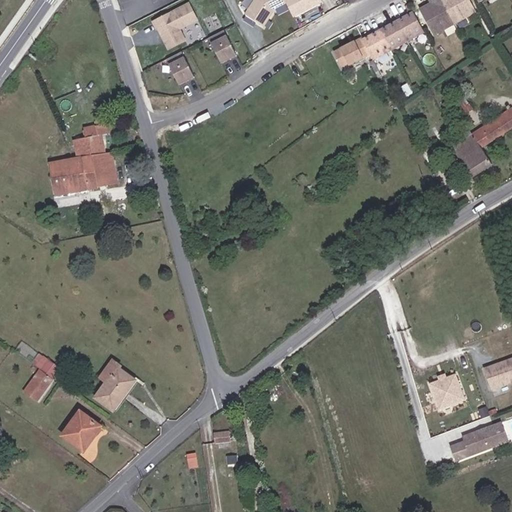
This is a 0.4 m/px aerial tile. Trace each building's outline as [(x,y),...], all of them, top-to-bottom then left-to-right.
[(271,18),(271,16),(274,11),(287,4),(285,0),(256,0),(247,16),(265,28),(271,18)] [(477,11),(471,0),(434,0),(435,1),(422,9),(436,35),(477,11)] [(198,22),(190,6),(154,24),(158,32),(162,30),(165,36),(163,40),(169,52),(186,43),(180,31),(198,22)] [(398,36),(403,44),(426,31),(415,12),(363,39),(371,53),(398,36)] [(225,32),(210,40),(223,65),(238,57),(225,32)] [(371,53),(374,59),(403,44),(398,36),(371,53)] [(354,39),(333,51),(341,66),(348,63),(349,66),(364,59),(354,39)] [(183,54),(167,62),(180,87),(196,79),(183,54)] [(459,98),(457,95),(452,99),(456,105),(466,99),(463,95),(459,98)] [(471,150),(484,170),(493,164),(482,148),(511,128),(511,108),(459,141),(467,152),(471,150)] [(105,121),(95,124),(96,126),(84,128),(84,130),(83,130),(85,138),(74,140),(78,158),(49,164),(55,196),(80,191),(81,194),(88,192),(88,190),(119,184),(113,152),(106,153),(103,135),(116,133),(114,120),(107,122),(107,124),(105,124),(105,121)] [(471,178),(484,170),(471,150),(467,152),(459,141),(451,146),(471,178)] [(275,184),(269,176),(261,183),(267,190),(275,184)] [(160,249),(167,248),(161,224),(155,225),(160,249)] [(168,248),(167,248),(160,249),(156,250),(158,259),(170,256),(168,248)] [(118,367),(121,370),(123,367),(112,359),(98,378),(105,384),(118,367)] [(66,374),(46,360),(42,366),(39,363),(36,367),(52,378),(52,377),(60,382),(66,374)] [(511,361),(486,370),(490,383),(497,381),(499,388),(511,383),(511,361)] [(136,380),(121,370),(118,367),(105,384),(95,398),(114,412),(136,380)] [(53,380),(40,370),(23,392),(37,402),(53,380)] [(459,399),(451,373),(425,381),(433,407),(459,399)] [(81,411),(62,436),(83,452),(102,427),(81,411)] [(497,444),(491,425),(461,434),(467,453),(497,444)] [(231,440),(230,432),(214,434),(215,443),(231,440)] [(189,470),(197,469),(195,453),(186,454),(189,470)]
